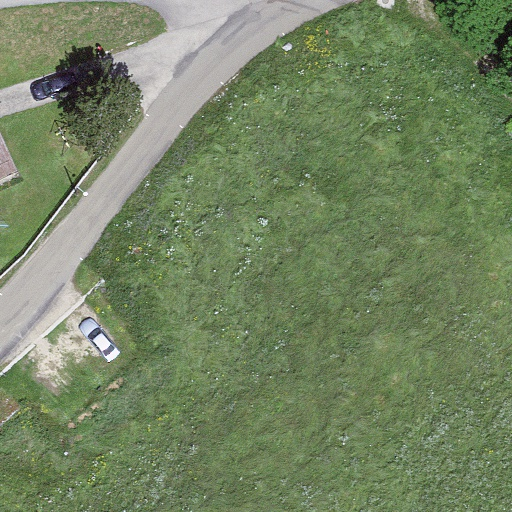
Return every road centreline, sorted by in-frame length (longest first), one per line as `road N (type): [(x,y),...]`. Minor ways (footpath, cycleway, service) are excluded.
road 1 (unclassified): [(327,0),(251,29),(0,321)]
road 2 (track): [(431,0),(511,99)]
